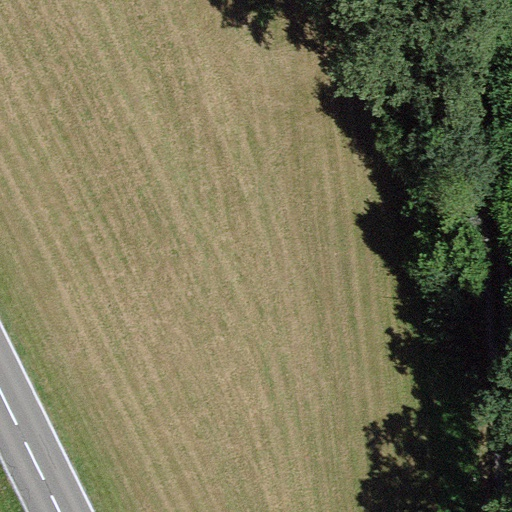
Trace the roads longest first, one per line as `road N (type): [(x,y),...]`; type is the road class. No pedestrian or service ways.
road 1 (track): [(444,0),(467,145),(501,511)]
road 2 (secondary): [(0,388),(60,511)]
